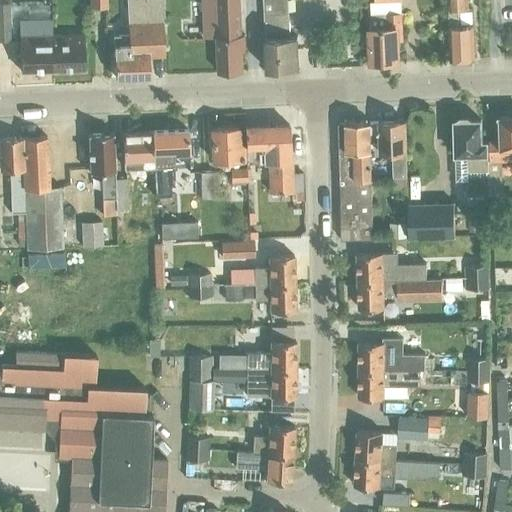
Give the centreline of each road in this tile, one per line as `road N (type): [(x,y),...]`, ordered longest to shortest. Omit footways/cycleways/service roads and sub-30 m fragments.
road 1 (residential): [(319,494),(315,90)]
road 2 (tertiary): [(0,104),(315,90)]
road 3 (tertiary): [(315,90),(511,79)]
road 4 (residential): [(172,486),(319,494)]
